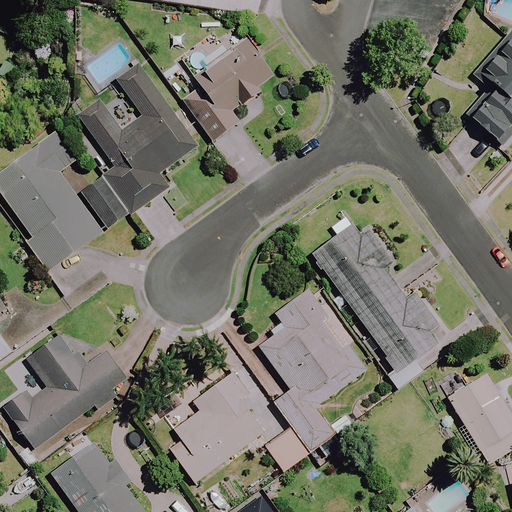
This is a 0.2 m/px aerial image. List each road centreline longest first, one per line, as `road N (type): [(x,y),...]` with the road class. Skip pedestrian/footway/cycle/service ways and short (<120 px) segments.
road 1 (residential): [(361,128),(202,248),(181,287)]
road 2 (residential): [(511,300),(400,146),(361,128)]
